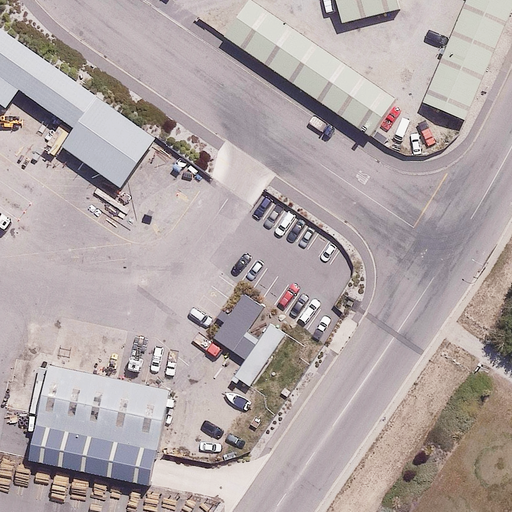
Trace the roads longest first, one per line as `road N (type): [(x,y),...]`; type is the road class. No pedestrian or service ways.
road 1 (residential): [(85,0),(450,251)]
road 2 (tertiary): [(274,511),(450,251)]
road 3 (tertiary): [(450,251),(511,144)]
